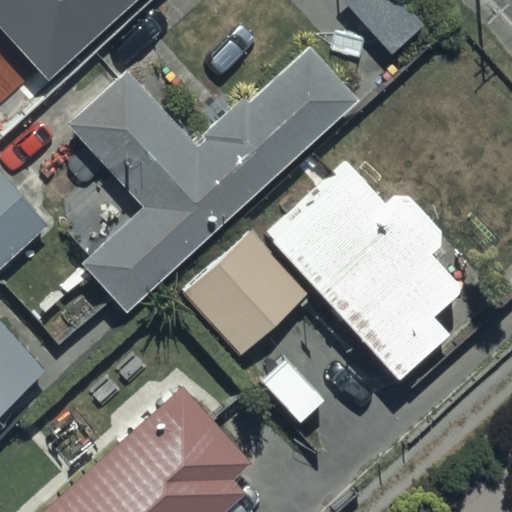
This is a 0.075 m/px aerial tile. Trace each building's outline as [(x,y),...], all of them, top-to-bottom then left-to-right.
[(0,0),(0,57),(11,47),(44,82),(133,0),(0,0)] [(118,73),(61,126),(137,209),(76,265),(121,314),(354,101),(304,46),(242,102),(238,98),(186,147),(118,73)] [(0,68),(0,134),(33,101),(0,68)] [(346,171),(264,242),(390,382),(442,336),(426,319),(456,291),(424,255),(431,249),(429,234),(409,209),(394,209),(387,217),(346,171)] [(0,264),(42,226),(0,180),(0,264)] [(303,297),(245,229),(176,288),(233,356),(303,297)] [(0,407),(42,370),(0,323),(0,407)] [(178,387),(37,511),(225,511),(241,498),(229,484),(249,467),(178,387)] [(511,511),(511,449),(443,511),(511,511)]
